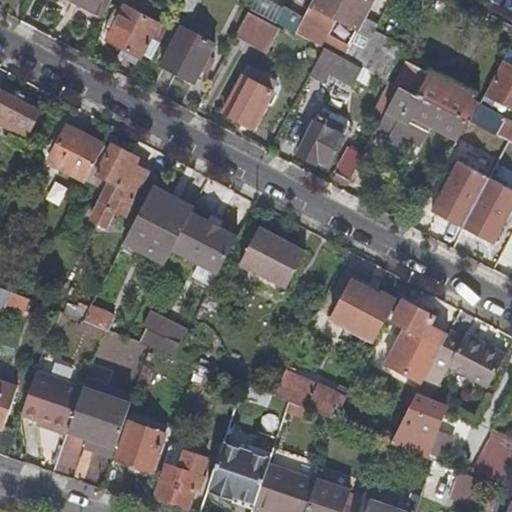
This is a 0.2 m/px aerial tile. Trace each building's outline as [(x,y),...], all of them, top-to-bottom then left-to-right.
[(69,0),(102,17),(111,0),(69,0)] [(297,37),(324,51),(325,49),(356,65),(373,32),(361,25),(374,0),(315,0),(315,1),(297,37)] [(259,3),(253,14),(274,25),(281,13),(259,3)] [(136,67),(158,27),(126,10),(108,43),(122,52),(119,59),(136,67)] [(248,12),(235,37),(266,53),(279,30),(252,16),(253,14),(248,12)] [(193,84),(214,45),(180,29),(160,67),(193,84)] [(403,53),(373,38),(359,66),(389,82),(403,53)] [(324,51),(309,78),(326,86),(331,75),(355,87),(363,71),(324,51)] [(511,112),(511,69),(503,65),(485,99),(511,112)] [(404,90),(467,122),(470,123),(480,105),(469,100),(471,96),(416,68),(404,90)] [(253,130),(273,94),(243,80),(225,116),(253,130)] [(433,126),(458,139),(467,122),(404,90),(400,88),(376,134),(408,151),(412,144),(422,148),(433,126)] [(37,114),(0,93),(0,130),(23,143),(37,114)] [(328,164),(347,128),(321,115),(299,154),(315,163),(318,159),(328,164)] [(511,124),(504,121),(495,136),(511,144),(511,124)] [(45,166),(83,186),(102,148),(64,128),(45,166)] [(124,216),(146,173),(126,163),(129,156),(111,147),(96,176),(110,183),(91,219),(104,227),(113,211),(124,216)] [(335,177),(350,184),(363,159),(347,151),(335,177)] [(463,229),(487,180),(456,164),(431,213),(463,229)] [(511,208),(511,193),(487,180),(463,229),(493,245),(511,208)] [(125,240),(165,260),(172,244),(188,214),(148,194),(125,240)] [(235,239),(188,214),(172,244),(219,269),(235,239)] [(285,291),(304,254),(258,231),(238,267),(285,291)] [(330,317),(375,340),(393,306),(390,296),(383,292),(374,295),(349,281),(330,317)] [(0,292),(0,307),(5,309),(9,296),(0,292)] [(431,363),(445,336),(427,327),(432,318),(400,301),(390,323),(405,331),(385,366),(421,384),(431,363)] [(104,332),(113,314),(88,304),(80,321),(104,332)] [(153,351),(171,358),(184,332),(149,314),(146,318),(141,315),(140,319),(144,321),(141,329),(159,338),(153,351)] [(460,344),(445,336),(431,363),(486,390),(502,359),(463,339),(460,344)] [(288,372),(274,398),(290,404),(333,422),(348,393),(337,387),(332,396),(288,372)] [(69,430),(82,391),(82,390),(35,375),(20,419),(39,425),(41,421),(69,430)] [(15,392),(0,386),(0,431),(1,432),(15,392)] [(116,447),(129,407),(82,391),(69,430),(68,433),(116,447)] [(425,460),(444,407),(438,405),(414,397),(412,400),(401,422),(390,446),(391,446),(425,460)] [(66,438),(68,433),(69,430),(41,421),(39,425),(38,428),(66,438)] [(152,473),(164,437),(129,425),(117,461),(152,473)] [(511,475),(511,439),(503,436),(478,481),(484,483),(486,484),(496,488),(504,491),(511,475)] [(268,469),(271,460),(224,446),(209,489),(212,490),(211,497),(234,504),(235,500),(255,506),(268,469)] [(197,496),(207,460),(185,453),(179,471),(166,467),(154,501),(186,511),(192,495),(197,496)] [(304,511),(314,485),(268,469),(255,506),(253,511),(304,511)] [(487,511),(496,488),(486,484),(475,511),(487,511)] [(344,511),(349,497),(314,485),(304,511),(344,511)]
